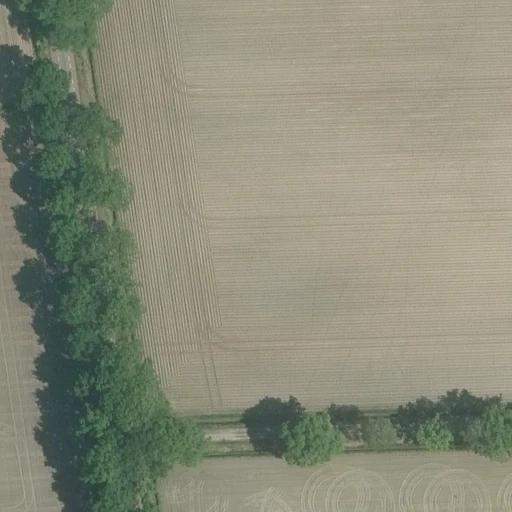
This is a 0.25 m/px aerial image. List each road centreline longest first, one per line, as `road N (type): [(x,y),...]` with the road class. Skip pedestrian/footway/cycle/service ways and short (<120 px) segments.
road 1 (tertiary): [(133,511),(55,0)]
road 2 (track): [(122,441),(511,425)]
